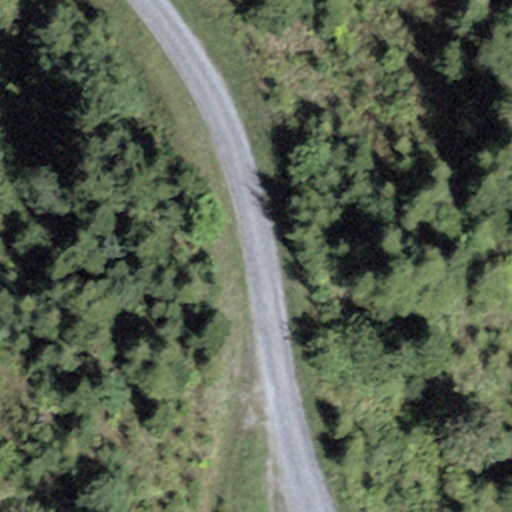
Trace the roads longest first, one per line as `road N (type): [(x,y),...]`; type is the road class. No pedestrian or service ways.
road 1 (track): [(146,0),(205,83),(233,151),(254,224),(280,389),(315,511)]
road 2 (track): [(223,511),(229,454),(267,306)]
